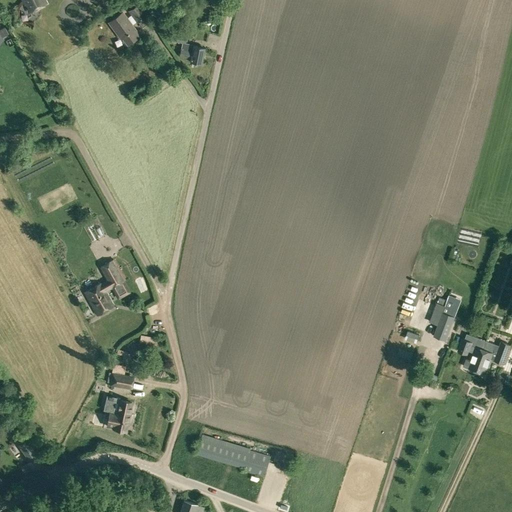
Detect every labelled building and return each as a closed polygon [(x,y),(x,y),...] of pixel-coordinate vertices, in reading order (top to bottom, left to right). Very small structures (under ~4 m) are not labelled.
[(29,10),(29,12),(45,3),(43,0),(23,0),(26,4),(27,4),(30,9),(29,10)] [(147,15),(138,3),(128,11),(137,22),(147,15)] [(180,15),(180,8),(165,8),(165,19),(172,19),(172,15),(180,15)] [(140,34),(132,24),(127,17),(122,11),(109,22),(121,39),(122,38),(127,44),(140,34)] [(190,61),(201,63),(205,48),(193,45),(193,44),(185,43),(187,30),(174,27),(172,41),(182,43),(179,57),(190,59),(190,61)] [(98,266),(106,280),(111,288),(117,298),(129,291),(111,259),(98,266)] [(111,288),(106,280),(84,291),(97,315),(113,306),(106,292),(111,288)] [(455,317),(442,313),(434,336),(447,340),(455,317)] [(500,345),(496,344),(467,333),(465,339),(463,338),(458,350),(467,353),(468,352),(471,353),(469,359),(467,358),(465,365),(484,373),(487,366),(489,367),(492,360),(502,364),(510,345),(501,341),(500,345)] [(413,352),(399,348),(397,354),(411,359),(413,352)] [(109,385),(131,389),(134,376),(124,374),(125,365),(113,364),(109,385)] [(132,402),(112,398),(106,426),(112,427),(112,428),(125,431),(132,402)] [(37,456),(20,431),(11,437),(29,462),(37,456)] [(243,470),(263,476),(269,456),(249,450),(201,436),(196,454),(244,468),(243,470)] [(202,511),(204,506),(198,504),(183,499),(179,511),(202,511)]
